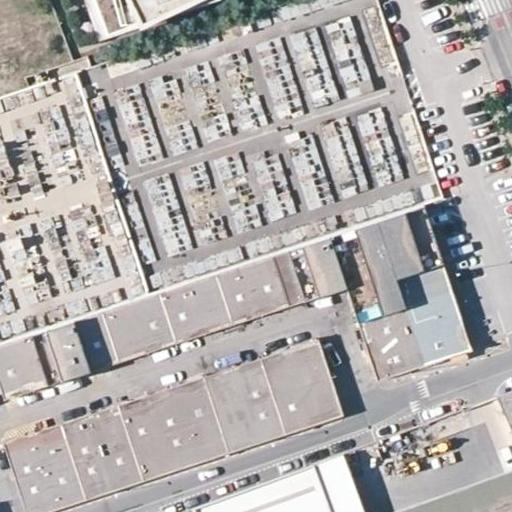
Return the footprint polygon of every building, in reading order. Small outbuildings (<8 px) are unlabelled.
[(200,0),(107,35),(94,0),(85,0),(98,40),(221,0),(200,0)] [(94,0),(107,35),(200,0),(94,0)] [(428,205),(205,276),(0,343),(0,386),(4,399),(307,301),(350,287),(354,300),(372,355),(380,379),(474,349),(428,205)] [(10,242),(15,262),(37,256),(32,236),(10,242)] [(344,416),(320,338),(289,348),(233,366),(170,387),(132,399),(84,414),(30,431),(1,441),(22,511),(46,511),(54,509),(344,416)] [(511,389),(498,394),(511,429),(511,428),(511,389)] [(365,511),(343,452),(313,463),(331,511),(365,511)] [(331,511),(313,463),(195,507),(196,511),(331,511)] [(511,511),(511,467),(393,511),(511,511)]
